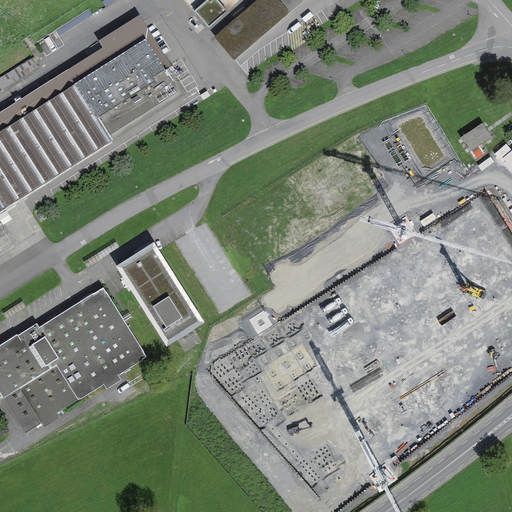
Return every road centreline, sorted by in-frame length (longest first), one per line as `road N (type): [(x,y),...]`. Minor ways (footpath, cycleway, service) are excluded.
road 1 (unknown): [(219,67),(168,7),(136,4),(103,18),(0,99)]
road 2 (secondary): [(384,511),(511,415)]
road 3 (unknown): [(219,67),(321,0)]
